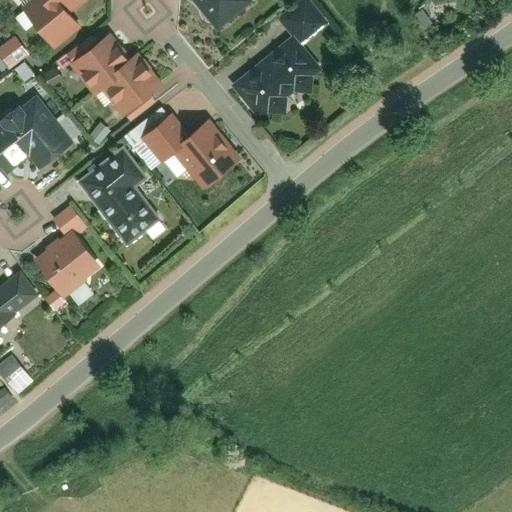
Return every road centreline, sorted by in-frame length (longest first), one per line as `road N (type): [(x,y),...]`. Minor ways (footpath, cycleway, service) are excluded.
road 1 (residential): [(297,191),(0,443)]
road 2 (residential): [(511,35),(297,191)]
road 3 (residential): [(297,191),(151,0)]
